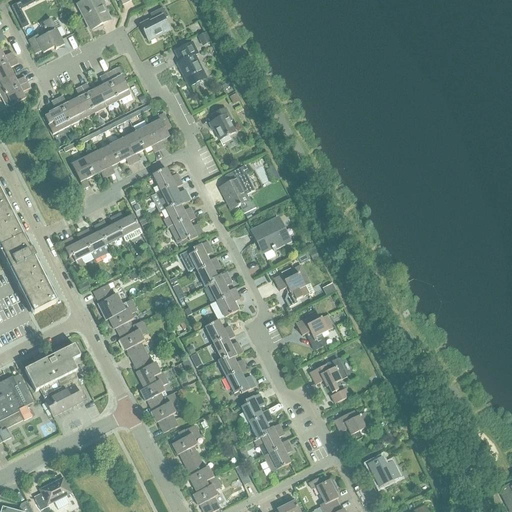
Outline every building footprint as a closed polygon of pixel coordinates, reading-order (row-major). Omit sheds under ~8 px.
[(23,0),(10,6),(22,30),(30,26),(23,9),(37,3),(35,0),(23,0)] [(86,22),(91,31),(111,21),(104,7),(103,8),(98,0),(88,0),(79,5),(87,22),(86,22)] [(140,26),(148,42),(169,31),(163,19),(167,18),(162,8),(150,14),(154,21),(149,23),(148,22),(140,26)] [(56,21),(53,23),(51,19),(41,24),(47,36),(39,40),(37,36),(28,41),(36,55),(42,52),(43,55),(54,49),(56,51),(64,47),(56,30),(60,28),(56,21)] [(108,33),(116,29),(113,22),(105,25),(108,33)] [(207,33),(200,35),(205,47),(212,44),(207,33)] [(178,50),(180,55),(183,61),(177,64),(181,72),(183,71),(190,86),(205,78),(194,56),(197,54),(192,43),(178,50)] [(0,51),(0,66),(15,59),(12,53),(4,58),(0,51)] [(0,66),(0,81),(12,75),(9,69),(18,65),(15,59),(0,66)] [(119,68),(105,75),(119,102),(131,95),(121,75),(123,74),(119,68)] [(0,81),(0,94),(1,96),(28,83),(25,77),(16,82),(12,75),(0,81)] [(105,87),(98,91),(106,108),(119,102),(105,75),(100,78),(105,87)] [(28,83),(1,96),(7,109),(25,100),(22,93),(31,89),(28,83)] [(87,84),(81,88),(94,114),(106,108),(98,91),(92,94),(87,84)] [(80,99),(73,103),(82,120),(94,114),(81,88),(76,90),(80,99)] [(238,94),(232,96),(234,105),(241,103),(238,94)] [(63,97),(57,100),(70,126),(82,120),(73,103),(68,106),(63,97)] [(70,126),(57,100),(51,103),(56,112),(45,118),(49,125),(53,135),(70,126)] [(149,106),(139,111),(141,115),(151,110),(149,106)] [(211,123),(219,141),(234,133),(226,116),(228,115),(225,109),(211,116),(214,122),(211,123)] [(139,111),(127,117),(129,121),(141,115),(139,111)] [(155,123),(147,127),(156,144),(169,137),(165,130),(170,127),(164,114),(153,119),(155,123)] [(127,117),(114,124),(116,128),(129,121),(127,117)] [(114,124),(101,130),(103,134),(116,128),(114,124)] [(147,127),(135,134),(143,151),(156,144),(147,127)] [(101,130),(89,136),(91,140),(103,134),(101,130)] [(135,134),(122,140),(131,157),(143,151),(135,134)] [(89,136),(76,143),(78,146),(91,140),(89,136)] [(122,140),(110,147),(118,164),(131,157),(122,140)] [(63,149),(65,153),(78,146),(76,143),(63,149)] [(110,147),(97,153),(106,170),(118,164),(110,147)] [(97,153),(84,160),(93,177),(106,170),(97,153)] [(93,177),(84,160),(72,166),(81,183),(93,177)] [(245,195),(253,190),(249,182),(247,184),(243,176),(250,172),(247,165),(226,176),(230,183),(219,188),(225,199),(227,198),(233,210),(240,206),(244,214),(256,208),(253,202),(249,200),(248,201),(245,195)] [(152,189),(155,195),(169,187),(170,191),(175,188),(175,189),(182,185),(177,174),(170,178),(166,169),(152,176),(157,187),(152,189)] [(163,211),(165,210),(168,208),(174,205),(175,208),(180,206),(190,201),(185,191),(178,194),(175,189),(175,188),(170,191),(169,187),(155,195),(163,211)] [(0,195),(0,251),(6,262),(32,316),(55,304),(0,195)] [(167,229),(168,228),(182,221),(184,224),(188,222),(195,219),(190,208),(183,212),(180,206),(175,208),(174,205),(168,208),(165,210),(168,217),(163,220),(167,229)] [(110,219),(113,226),(113,225),(116,231),(119,229),(123,238),(126,244),(126,243),(142,235),(142,236),(142,235),(132,216),(124,220),(120,214),(110,219)] [(277,219),(251,232),(256,243),(257,243),(263,255),(267,261),(275,257),(272,250),(279,247),(280,248),(290,243),(277,219)] [(182,221),(168,228),(177,245),(179,243),(181,246),(203,235),(198,224),(191,228),(188,222),(184,224),(182,221)] [(93,227),(97,234),(100,239),(103,237),(107,246),(123,238),(119,229),(116,231),(113,225),(113,226),(108,228),(104,222),(93,227)] [(77,236),(81,242),(84,247),(87,246),(91,254),(94,261),(111,253),(107,246),(103,237),(100,239),(97,234),(92,237),(88,230),(77,236)] [(81,242),(75,245),(72,238),(61,244),(69,259),(72,257),(78,269),(85,266),(81,259),(91,254),(87,246),(84,247),(81,242)] [(188,252),(179,256),(180,257),(181,257),(188,272),(187,273),(188,273),(195,269),(197,272),(205,267),(204,265),(209,262),(206,256),(213,253),(207,243),(192,250),(194,253),(190,255),(188,252)] [(205,288),(208,287),(208,286),(213,283),(212,280),(217,278),(214,272),(221,269),(215,258),(209,262),(204,265),(205,267),(197,272),(205,288)] [(293,269),(273,280),(279,292),(285,289),(288,287),(290,291),(287,293),(284,301),(288,308),(290,307),(297,304),(296,301),(297,301),(300,299),(309,295),(305,287),(310,284),(304,272),(297,276),(293,269)] [(208,287),(216,302),(225,298),(223,295),(228,293),(228,292),(226,287),(232,284),(227,273),(217,278),(212,280),(213,283),(208,286),(208,287)] [(327,294),(337,290),(334,283),(324,288),(327,294)] [(121,305),(122,305),(116,295),(113,296),(108,285),(93,292),(99,304),(97,305),(105,322),(107,321),(108,320),(110,319),(124,312),(121,305)] [(210,305),(218,321),(224,318),(224,319),(238,312),(234,303),(240,300),(235,289),(228,292),(228,293),(223,295),(225,298),(216,302),(210,305)] [(131,300),(122,305),(121,305),(124,312),(110,319),(108,320),(114,330),(115,329),(121,340),(135,333),(133,327),(130,328),(128,323),(133,320),(131,315),(137,312),(131,300)] [(301,337),(309,333),(310,336),(308,338),(314,351),(326,345),(321,335),(332,329),(326,317),(319,320),(316,314),(295,324),(301,337)] [(204,328),(212,344),(221,339),(223,343),(228,340),(228,341),(235,337),(229,326),(222,330),(218,321),(204,328)] [(135,333),(121,340),(119,341),(124,352),(126,351),(132,361),(146,354),(141,343),(144,342),(141,336),(148,333),(142,322),(133,327),(135,333)] [(345,322),(338,325),(341,330),(348,327),(345,322)] [(212,344),(220,360),(226,357),(227,360),(232,358),(243,353),(237,343),(231,346),(228,341),(228,340),(223,343),(221,339),(212,344)] [(46,360),(23,372),(34,393),(39,391),(44,402),(43,402),(52,418),(81,403),(81,402),(88,399),(69,363),(74,360),(80,357),(74,346),(46,360)] [(135,374),(143,390),(145,389),(156,384),(153,378),(160,374),(156,366),(153,367),(146,354),(132,361),(137,373),(135,374)] [(217,361),(225,378),(234,374),(236,377),(241,374),(241,375),(248,371),(242,360),(235,364),(232,358),(227,360),(226,357),(220,360),(217,361)] [(328,388),(331,394),(338,391),(334,383),(346,377),(340,366),(339,366),(336,360),(309,374),(315,386),(325,381),(328,388)] [(147,401),(152,412),(167,405),(164,399),(161,400),(159,395),(164,393),(162,387),(168,384),(162,372),(160,374),(153,378),(156,384),(145,389),(143,390),(141,391),(139,392),(145,402),(147,401)] [(234,374),(225,378),(233,394),(239,391),(240,395),(255,387),(250,377),(243,380),(241,375),(241,374),(236,377),(234,374)] [(32,404),(23,388),(17,376),(11,379),(11,378),(0,383),(0,430),(0,431),(0,445),(10,440),(6,431),(23,422),(18,411),(32,404)] [(331,397),(334,405),(349,398),(346,392),(341,392),(331,397)] [(167,405),(152,412),(150,413),(156,424),(158,423),(163,434),(177,427),(172,416),(175,414),(172,409),(179,405),(173,394),(164,399),(167,405)] [(240,408),(248,424),(257,420),(256,417),(261,414),(258,409),(264,405),(259,394),(244,402),(246,405),(240,408)] [(248,424),(256,440),(257,441),(260,439),(266,435),(265,433),(269,430),(266,425),(273,422),(267,411),(261,414),(256,417),(257,420),(248,424)] [(333,422),(340,434),(349,429),(355,442),(362,438),(359,432),(370,426),(364,414),(357,417),(354,411),(333,422)] [(263,444),(268,455),(277,450),(276,447),(281,445),(280,445),(278,439),(284,436),(279,425),(269,430),(265,433),(266,435),(260,439),(257,441),(256,440),(253,442),(256,447),(263,444)] [(179,455),(184,466),(199,458),(194,448),(197,447),(194,441),(200,438),(195,426),(184,431),(185,433),(179,436),(181,441),(171,446),(177,456),(179,455)] [(277,450),(268,455),(264,457),(272,473),(290,464),(286,455),(292,452),(287,441),(280,445),(281,445),(276,447),(277,450)] [(188,478),(196,494),(198,493),(198,494),(208,488),(206,483),(213,479),(213,478),(208,468),(205,470),(199,458),(184,466),(190,477),(188,478)] [(366,465),(378,488),(400,477),(391,461),(385,465),(381,458),(366,465)] [(247,471),(237,476),(244,490),(254,485),(247,471)] [(198,493),(196,494),(192,496),(198,507),(199,506),(202,511),(215,511),(220,510),(214,499),(218,497),(215,492),(221,489),(215,477),(213,478),(213,479),(206,483),(208,488),(198,494),(198,493)] [(34,498),(40,511),(48,507),(48,505),(70,494),(63,479),(40,491),(41,494),(34,498)] [(321,508),(322,511),(325,511),(339,505),(336,499),(338,498),(333,489),(335,487),(331,480),(321,485),(318,479),(308,484),(311,490),(316,488),(325,506),(321,508)] [(511,511),(511,487),(510,489),(508,485),(497,491),(507,511),(511,511)] [(276,511),(299,511),(293,499),(285,503),(286,505),(276,510),(276,511)] [(32,511),(27,502),(20,505),(18,511),(15,511),(6,509),(6,511),(3,511),(1,511),(0,511),(32,511)]
